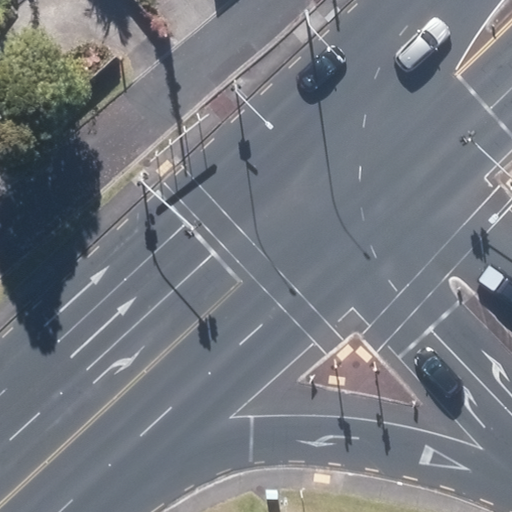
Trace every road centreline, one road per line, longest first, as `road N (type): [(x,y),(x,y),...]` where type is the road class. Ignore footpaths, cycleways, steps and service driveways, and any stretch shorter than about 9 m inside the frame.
road 1 (primary): [(511,493),(457,467),(345,442),(244,441),(94,484)]
road 2 (primary): [(364,253),(94,484)]
road 3 (primary): [(0,358),(257,128)]
road 4 (secondary): [(511,412),(364,253)]
road 5 (secondary): [(327,66),(430,195)]
road 6 (secondary): [(364,253),(257,128)]
road 7 (secondary): [(430,195),(511,296)]
road 8 (primary): [(511,107),(430,195)]
